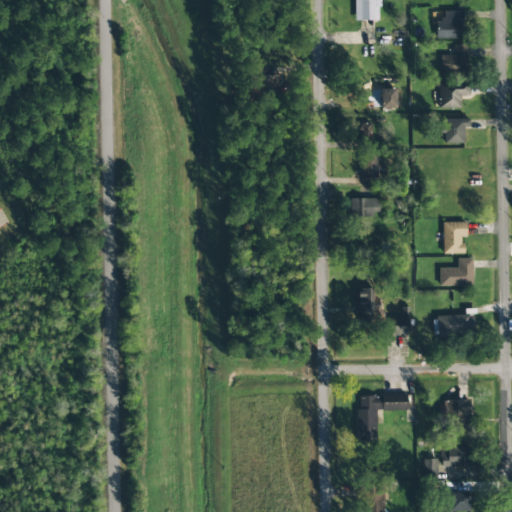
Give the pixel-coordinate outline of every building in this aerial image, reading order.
[(353,0),(354,21),(377,20),(376,8),(380,8),(379,0),(353,0)] [(435,39),(462,38),(462,11),(443,12),(443,20),(435,21),(435,39)] [(440,55),(439,74),(466,75),(467,45),(453,44),(453,56),(440,55)] [(256,100),(276,101),(277,76),(265,75),(265,67),(257,67),(256,100)] [(438,108),(459,109),(459,96),(468,96),(468,84),(438,83),(438,108)] [(394,89),(379,89),(380,109),(395,109),(394,89)] [(442,144),(463,144),(464,128),(469,128),(469,119),(443,119),(442,144)] [(359,140),(369,141),(370,125),(360,124),(359,140)] [(377,179),(376,153),(360,154),(360,179),(377,179)] [(349,199),(349,218),(378,218),(378,199),(349,199)] [(465,222),(441,223),(442,255),(463,254),(462,237),(465,237),(465,222)] [(471,259),(456,259),(456,268),(438,268),(438,286),(471,286),(471,259)] [(382,320),(380,306),(374,307),(371,287),(354,290),(359,324),(382,320)] [(475,333),(474,310),(468,310),(468,315),(433,316),(433,334),(475,333)] [(408,318),(383,318),(384,335),(408,335),(408,318)] [(406,411),(405,395),(357,396),(358,441),(376,440),(375,412),(406,411)] [(465,425),(465,415),(468,415),(468,400),(441,401),(441,426),(465,425)] [(439,448),(440,467),(470,466),(469,447),(439,448)] [(436,459),(422,459),(422,479),(436,479),(436,459)] [(381,511),(381,485),(359,486),(359,511),(381,511)] [(447,511),(454,511),(469,511),(468,492),(447,493),(447,511)]
